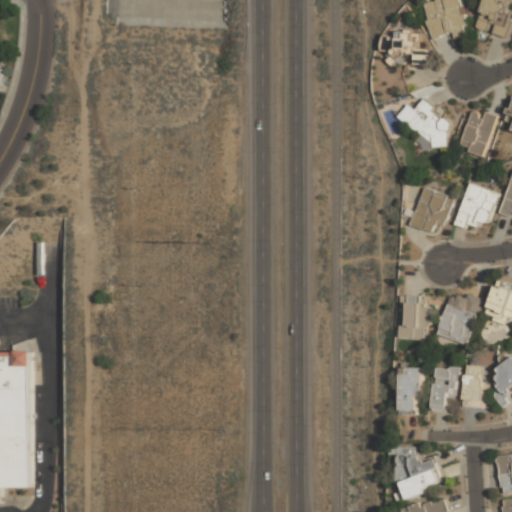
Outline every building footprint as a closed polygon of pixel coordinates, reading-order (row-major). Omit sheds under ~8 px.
[(427,0),(432,40),(469,35),(464,0),(427,0)] [(511,17),(511,0),(485,0),(481,31),(510,35),(511,17)] [(430,62),(430,49),(420,49),(420,32),(397,32),(397,35),(384,35),(384,52),(414,52),(414,62),(430,62)] [(0,90),(8,67),(0,64),(0,90)] [(447,150),(453,120),(437,117),(439,105),(419,101),(413,129),(424,131),(422,145),(447,150)] [(484,156),(498,117),(474,108),(460,147),(484,156)] [(511,176),(501,213),(511,215),(511,176)] [(500,192),(469,183),(457,225),(478,230),(480,222),(491,225),(500,192)] [(413,226),(435,233),(437,223),(446,226),(455,195),(424,187),(413,226)] [(487,317),(511,325),(511,287),(497,283),(487,317)] [(484,299),(451,291),(440,338),(472,346),(484,299)] [(400,338),(431,340),(432,305),(422,304),(422,297),(402,296),(400,338)] [(0,504),(2,504),(2,487),(32,487),(31,366),(33,366),(34,351),(18,351),(18,352),(0,352),(0,504)] [(499,390),(511,391),(511,359),(502,359),(499,390)] [(485,407),(487,366),(468,365),(465,406),(485,407)] [(435,409),(448,410),(449,399),(459,400),(461,367),(437,366),(435,409)] [(402,414),(424,414),(424,367),(402,367),(402,414)] [(398,497),(444,489),(440,458),(422,461),(419,444),(395,447),(402,492),(398,493),(398,497)] [(503,493),(511,491),(511,453),(499,455),(503,493)] [(448,511),(444,497),(396,511),(448,511)]
